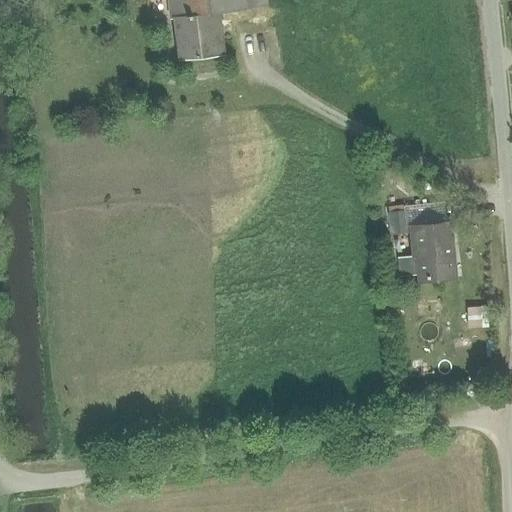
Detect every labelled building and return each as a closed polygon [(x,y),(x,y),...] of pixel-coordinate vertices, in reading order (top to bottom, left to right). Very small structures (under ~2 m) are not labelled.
[(257,0),(163,0),(165,16),(188,13),(233,9),(258,6),(257,0)] [(188,13),(192,58),(238,53),(233,9),(188,13)] [(417,205),(419,223),(456,219),(454,201),(417,205)] [(411,208),(394,210),(396,234),(414,232),(411,208)] [(456,219),(419,223),(422,254),(424,272),(425,280),(466,275),(460,218),(456,219)] [(424,272),(422,254),(403,256),(405,274),(424,272)] [(487,305),(474,306),(476,328),(489,326),(487,305)]
